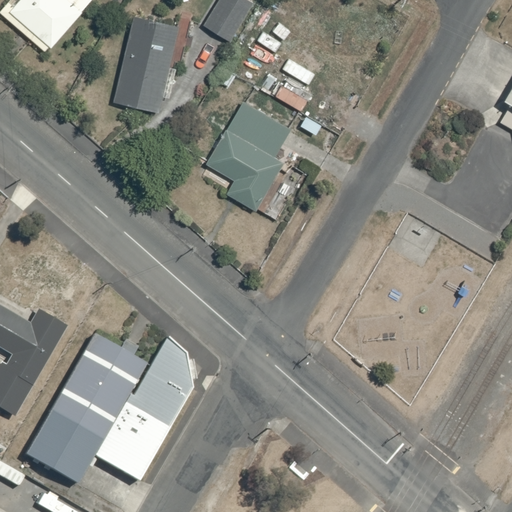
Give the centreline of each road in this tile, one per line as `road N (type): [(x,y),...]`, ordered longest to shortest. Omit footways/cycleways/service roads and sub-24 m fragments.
road 1 (residential): [(479,0),(265,357)]
road 2 (tertiary): [(265,357),(0,123)]
road 3 (tertiary): [(443,511),(265,357)]
road 4 (residential): [(176,511),(265,357)]
